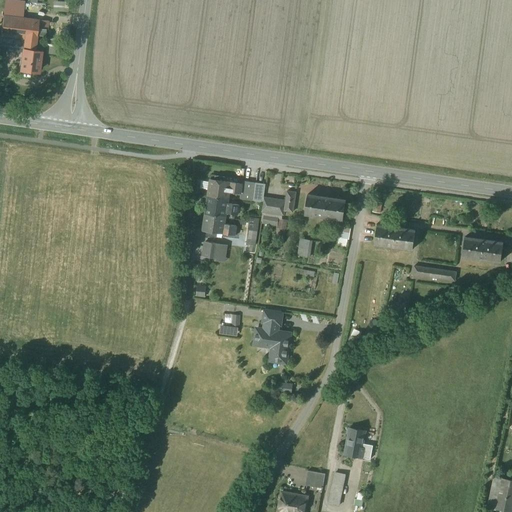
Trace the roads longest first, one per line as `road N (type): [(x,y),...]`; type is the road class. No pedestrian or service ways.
road 1 (unclassified): [(368,171),(331,367),(245,511)]
road 2 (secondary): [(368,171),(81,130)]
road 3 (secondary): [(511,193),(368,171)]
